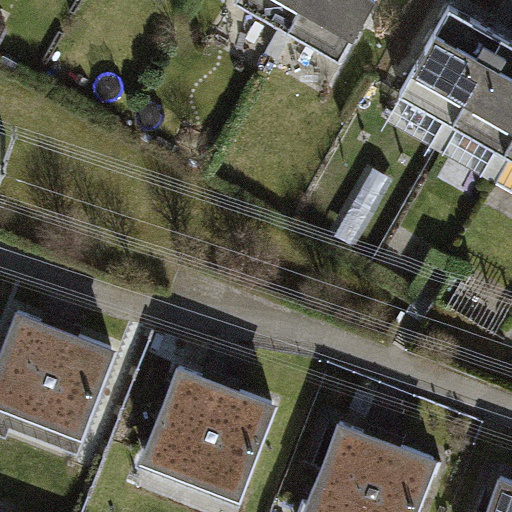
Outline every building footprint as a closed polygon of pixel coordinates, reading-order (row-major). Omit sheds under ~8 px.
[(233,0),(228,10),(287,43),(311,0),(233,0)] [(384,0),(311,0),(287,43),(344,74),(384,0)] [(508,34),(458,4),(408,90),(458,119),(508,34)] [(511,35),(508,34),(458,119),(511,150),(511,35)] [(22,326),(0,378),(0,423),(86,458),(124,368),(22,326)] [(185,381),(148,471),(247,511),(250,511),(287,422),(185,381)] [(0,489),(32,502),(52,454),(0,432),(0,489)] [(342,436),(310,511),(429,511),(444,477),(342,436)] [(511,511),(511,491),(503,511),(511,511)]
